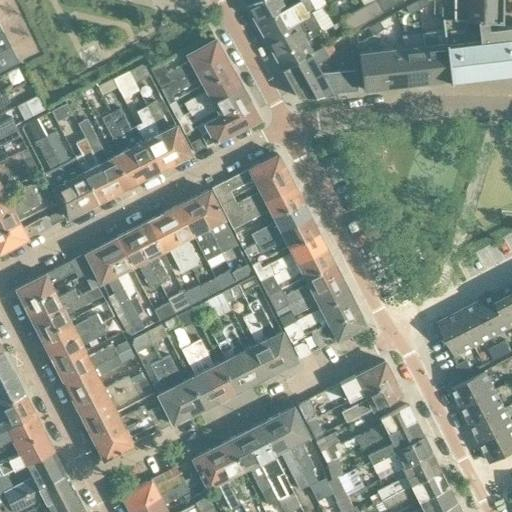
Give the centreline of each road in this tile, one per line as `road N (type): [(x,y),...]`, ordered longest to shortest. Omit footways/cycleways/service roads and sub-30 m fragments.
road 1 (residential): [(0,272),(287,125)]
road 2 (residential): [(287,125),(391,328)]
road 3 (unclassified): [(287,125),(427,105),(511,106)]
road 4 (residential): [(0,298),(92,479)]
road 5 (residential): [(397,337),(474,484)]
road 6 (residential): [(216,0),(287,125)]
road 7 (residential): [(268,395),(397,337)]
road 8 (residential): [(391,328),(511,265)]
